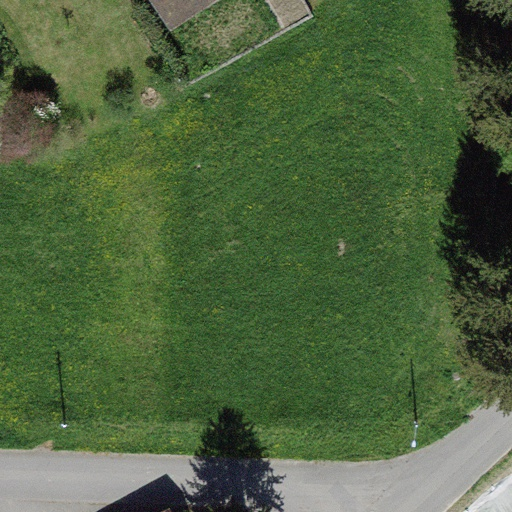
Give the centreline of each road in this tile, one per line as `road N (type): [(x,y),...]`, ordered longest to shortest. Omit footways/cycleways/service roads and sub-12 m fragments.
road 1 (track): [(323,511),(205,486),(0,475)]
road 2 (unclassified): [(511,408),(408,511)]
